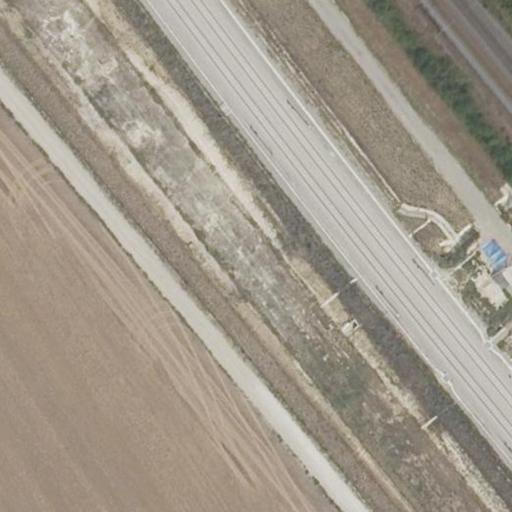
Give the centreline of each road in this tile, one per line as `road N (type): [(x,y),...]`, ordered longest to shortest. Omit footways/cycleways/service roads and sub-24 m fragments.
road 1 (track): [(349,511),(0,84)]
road 2 (track): [(326,0),(511,245)]
